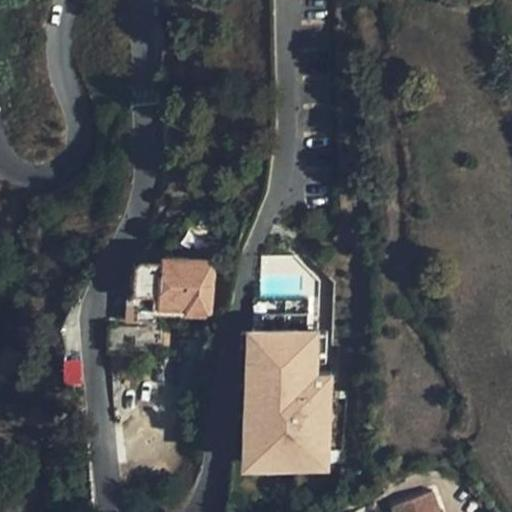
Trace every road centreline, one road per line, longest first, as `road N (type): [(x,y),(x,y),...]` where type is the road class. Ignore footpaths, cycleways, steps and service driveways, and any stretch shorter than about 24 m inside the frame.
road 1 (residential): [(114,511),(92,339),(96,297),(142,192),(150,143),(137,0)]
road 2 (residential): [(286,3),(285,149),(240,307),(211,483),(192,511)]
road 3 (residential): [(66,0),(62,63),(82,125),(74,148),(57,165),(32,172),(6,162),(0,150)]
